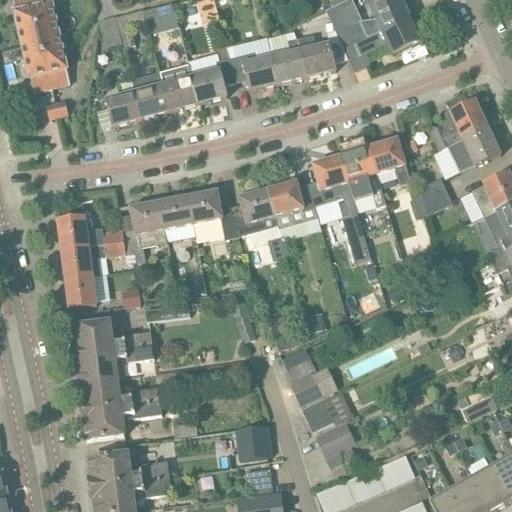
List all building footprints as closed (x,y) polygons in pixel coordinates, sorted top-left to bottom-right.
[(41,43),(31,0),(13,0),(16,13),(14,14),(22,47),(41,43)] [(31,0),(41,43),(60,38),(52,5),(51,5),(49,0),(31,0)] [(332,28),(335,35),(340,45),(343,51),(409,20),(399,0),(391,0),(370,10),(376,24),(363,25),(352,1),(325,13),(331,25),(332,28)] [(144,14),(147,26),(151,25),(154,37),(178,30),(171,6),(144,14)] [(115,21),(122,45),(123,52),(136,49),(131,31),(147,26),(144,14),(143,13),(115,21)] [(122,45),(115,21),(115,20),(98,24),(104,49),(122,45)] [(409,20),(343,51),(348,64),(354,75),(369,68),(363,56),(386,45),(391,57),(420,44),(409,20)] [(332,28),(331,25),(325,26),(327,34),(333,33),(332,28)] [(318,50),(315,39),(298,43),(307,82),(335,75),(334,67),(348,64),(343,51),(340,45),(335,35),(328,35),(330,47),(318,50)] [(60,38),(41,43),(52,91),(70,87),(66,72),(67,72),(60,38)] [(41,43),(22,47),(29,80),(31,80),(35,95),(52,91),(41,43)] [(272,61),(278,89),(307,82),(298,43),(288,46),(291,57),(272,61)] [(216,51),(219,65),(229,63),(226,52),(225,49),(216,51)] [(278,89),(272,61),(257,65),(254,56),(229,63),(235,86),(246,83),(250,95),(278,89)] [(235,86),(229,63),(219,65),(216,66),(219,74),(191,82),(198,108),(227,100),(224,89),(235,86)] [(170,115),(163,89),(160,77),(132,84),(135,96),(142,123),(170,115)] [(198,108),(191,82),(163,89),(170,115),(198,108)] [(142,123),(135,96),(106,104),(113,130),(142,123)] [(64,104),(56,106),(59,120),(68,118),(64,104)] [(59,120),(56,106),(47,108),(50,122),(59,120)] [(439,155),(450,150),(488,133),(475,106),(450,117),(456,128),(445,133),(444,129),(430,136),(439,155)] [(488,133),(450,150),(462,176),(475,169),(476,171),(500,159),(488,133)] [(404,143),(408,157),(418,154),(413,140),(404,143)] [(397,144),(369,152),(376,178),(395,173),(401,190),(411,187),(397,144)] [(376,178),(369,152),(341,161),(348,187),(352,200),(354,205),(373,199),(377,211),(386,208),(376,178)] [(348,187),(341,161),(312,169),(318,185),(308,188),(315,212),(340,204),(336,190),(348,187)] [(486,220),(496,215),(511,208),(511,183),(509,177),(485,188),(485,189),(474,194),(486,220)] [(419,192),(423,205),(447,194),(441,182),(419,192)] [(318,223),(315,212),(308,188),(298,191),(297,186),(268,194),(278,229),(279,234),(318,223)] [(278,229),(268,194),(239,202),(240,208),(231,210),(237,241),(278,229)] [(447,194),(423,205),(427,219),(453,207),(447,194)] [(240,257),(237,241),(231,210),(220,212),(217,195),(188,200),(193,229),(222,223),(227,251),(231,250),(233,259),(240,257)] [(193,229),(188,200),(160,206),(165,234),(193,229)] [(354,205),(352,200),(344,202),(349,220),(342,222),(356,267),(371,263),(354,205)] [(167,246),(165,234),(160,206),(130,211),(134,231),(122,233),(124,245),(126,257),(136,255),(139,275),(150,273),(148,265),(146,266),(143,250),(167,246)] [(506,256),(511,253),(511,208),(496,215),(486,220),(484,221),(497,249),(502,246),(506,256)] [(124,245),(122,233),(93,237),(93,241),(87,242),(84,221),(58,225),(61,254),(124,245)] [(288,264),(281,240),(267,244),(273,265),(276,264),(277,268),(288,264)] [(126,257),(124,245),(61,254),(65,283),(93,279),(93,278),(100,277),(98,260),(126,257)] [(511,253),(506,256),(504,257),(511,272),(497,279),(502,289),(511,284),(511,253)] [(369,284),(378,281),(374,268),(365,271),(369,284)] [(429,278),(434,287),(446,280),(441,272),(429,278)] [(93,279),(65,283),(69,312),(96,309),(93,279)] [(511,284),(502,289),(507,300),(511,297),(511,284)] [(406,297),(406,293),(403,290),(399,288),(391,291),(389,294),(389,299),(392,302),(396,304),(403,301),(406,297)] [(180,302),(193,301),(192,289),(178,291),(180,302)] [(120,312),(140,309),(138,292),(118,295),(120,312)] [(244,346),(257,342),(245,305),(232,310),(244,346)] [(147,325),(191,320),(189,308),(146,313),(147,325)] [(309,337),(326,332),(322,316),(304,321),(309,337)] [(286,319),(268,324),(272,338),(290,333),(286,319)] [(72,347),(73,359),(153,349),(151,338),(126,341),(126,345),(113,346),(111,325),(71,330),(73,347),(72,347)] [(279,355),(299,349),(296,339),(276,344),(279,355)] [(427,347),(418,351),(421,357),(430,353),(427,347)] [(153,349),(73,359),(74,370),(76,370),(78,387),(118,381),(115,361),(128,360),(128,364),(153,361),(153,360),(154,359),(153,349)] [(287,375),(311,364),(305,352),(282,364),(287,375)] [(311,364),(287,375),(293,387),(316,376),(311,364)] [(316,376),(293,387),(298,399),(322,387),(316,376)] [(240,396),(258,391),(255,380),(237,385),(240,396)] [(118,381),(78,387),(80,403),(79,404),(80,415),(173,404),(172,395),(159,396),(159,391),(131,394),(132,395),(126,396),(127,398),(120,399),(118,381)] [(480,407),(485,417),(495,412),(490,402),(480,407)] [(177,403),(173,404),(80,415),(81,426),(84,426),(86,445),(125,440),(122,418),(129,417),(130,420),(135,419),(135,421),(162,418),(162,417),(178,414),(177,403)] [(307,425),(329,415),(324,404),(302,414),(307,425)] [(329,415),(307,425),(312,436),(334,426),(329,415)] [(511,427),(507,418),(497,423),(502,432),(511,427)] [(502,432),(497,423),(488,428),(492,437),(502,432)] [(174,429),(176,441),(198,438),(196,425),(174,429)] [(324,461),(350,450),(356,447),(346,425),(314,439),(324,461)] [(237,433),(240,464),(273,460),(270,429),(237,433)] [(467,447),(462,438),(453,442),(457,452),(467,447)] [(457,452),(453,443),(443,447),(448,456),(457,452)] [(350,450),(324,461),(335,485),(361,474),(350,450)] [(88,481),(90,492),(170,481),(168,465),(140,469),(141,475),(135,475),(136,477),(129,478),(127,457),(88,462),(90,480),(88,481)] [(426,467),(422,458),(412,462),(417,472),(426,467)] [(511,458),(494,468),(511,499),(511,458)] [(325,511),(343,511),(419,485),(411,463),(320,496),(325,511)] [(473,481),(490,511),(496,511),(511,503),(511,499),(494,468),(473,481)] [(249,499),(274,496),(271,473),(246,476),(249,499)] [(170,481),(90,492),(91,503),(93,503),(94,511),(133,511),(131,495),(138,494),(138,496),(143,496),(144,501),(172,498),(170,481)] [(451,493),(462,511),(490,511),(473,481),(451,493)] [(462,511),(451,493),(430,505),(433,511),(462,511)] [(280,511),(279,496),(240,501),(241,511),(280,511)]
